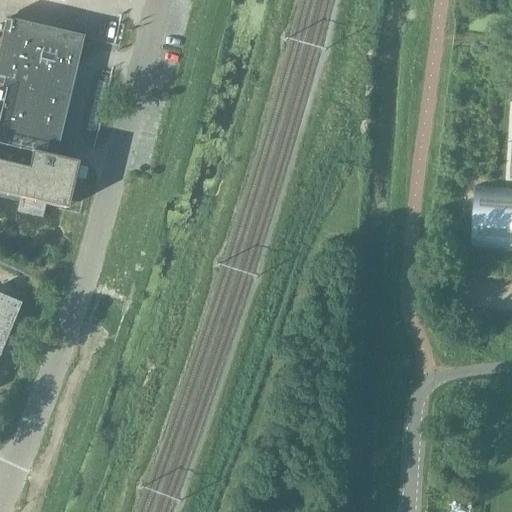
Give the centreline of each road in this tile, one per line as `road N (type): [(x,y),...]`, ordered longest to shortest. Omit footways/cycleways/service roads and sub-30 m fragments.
road 1 (unclassified): [(2,502),(109,213),(161,0)]
road 2 (unclassified): [(408,511),(419,399),(428,381)]
